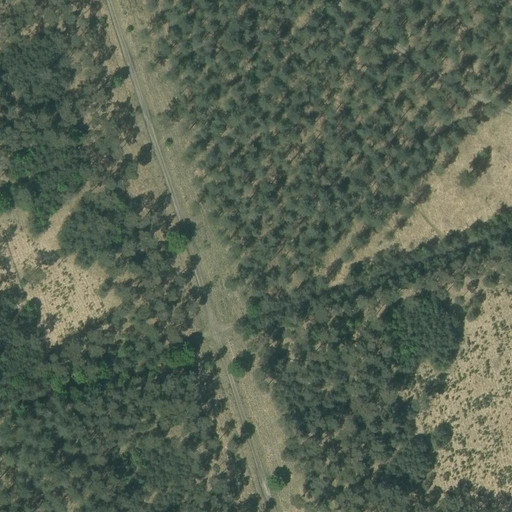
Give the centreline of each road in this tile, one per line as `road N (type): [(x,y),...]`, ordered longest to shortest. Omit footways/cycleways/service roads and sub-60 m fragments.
road 1 (track): [(511,231),(215,333),(106,0)]
road 2 (track): [(445,255),(438,219),(397,198),(360,132),(329,122),(297,95),(152,135)]
road 3 (track): [(100,511),(61,392),(0,413)]
road 4 (track): [(274,511),(215,333)]
road 5 (track): [(61,392),(215,333)]
